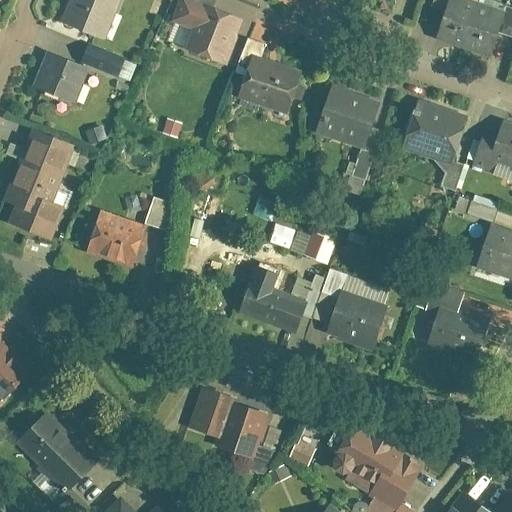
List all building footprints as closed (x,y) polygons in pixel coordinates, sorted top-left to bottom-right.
[(120,0),(65,0),(56,24),(104,41),(120,0)] [(224,64),(242,14),(200,0),(174,0),(167,19),(190,27),(182,48),(224,64)] [(508,9),(480,0),(445,0),(432,36),(489,56),(508,9)] [(90,63),(47,48),(29,94),(75,109),(90,63)] [(304,72),(249,53),(236,92),(289,111),(304,72)] [(378,105),(327,87),(311,128),(363,147),(378,105)] [(461,122),(409,103),(393,145),(446,164),(461,122)] [(511,132),(495,126),(483,157),(511,167),(511,132)] [(8,229),(49,243),(62,208),(51,204),(72,145),(28,130),(2,202),(16,207),(8,229)] [(144,230),(93,212),(80,250),(131,268),(144,230)] [(475,263),(511,274),(511,229),(489,222),(475,263)] [(395,291),(345,274),(324,330),(375,348),(395,291)] [(308,299),(250,278),(235,310),(295,332),(308,299)] [(424,342),(477,361),(493,320),(460,309),(464,296),(434,285),(425,308),(435,312),(424,342)] [(0,404),(28,372),(0,350),(0,404)] [(234,402),(235,403),(236,399),(206,388),(193,427),(222,437),(234,402)] [(235,403),(234,402),(222,437),(219,446),(252,457),(266,413),(235,403)] [(16,445),(64,491),(97,461),(50,412),(16,445)] [(391,506),(421,461),(354,416),(323,461),(391,506)] [(511,511),(511,490),(509,488),(488,511),(463,490),(444,511),(511,511)] [(156,511),(139,511),(121,495),(104,511),(181,511),(169,501),(156,511)] [(339,511),(328,503),(321,511),(339,511)]
